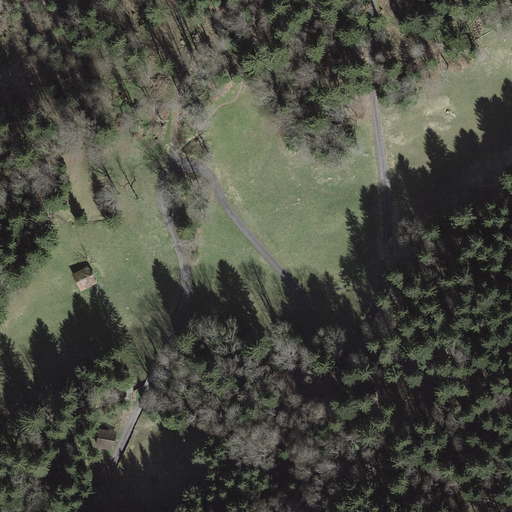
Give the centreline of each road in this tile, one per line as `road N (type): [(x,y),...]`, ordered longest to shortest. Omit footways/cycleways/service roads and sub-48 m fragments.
road 1 (track): [(370,0),(388,278),(353,350),(313,353),(298,289),(206,172),(176,166)]
road 2 (track): [(176,166),(160,191),(186,266),(185,292),(151,384),(86,511)]
